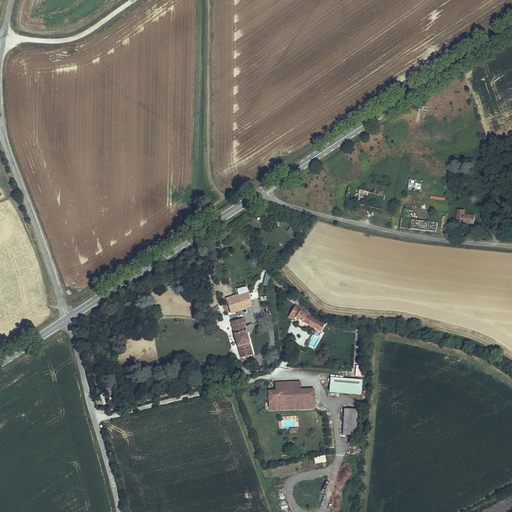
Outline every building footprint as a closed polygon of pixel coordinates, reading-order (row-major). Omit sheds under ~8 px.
[(421,192),(423,182),(410,179),(408,190),(421,192)] [(386,196),(388,187),(377,185),(375,193),(386,196)] [(363,205),(366,191),(349,187),(346,201),(363,205)] [(474,224),(475,216),(465,215),(465,211),(458,211),(457,222),(474,224)] [(437,232),(438,223),(415,220),(414,229),(437,232)] [(266,273),(263,285),(268,286),(271,274),(266,273)] [(231,316),(237,315),(235,309),(242,307),(243,313),(252,310),(248,297),(227,303),(231,316)] [(235,309),(237,315),(243,313),(242,307),(235,309)] [(299,313),(297,318),(315,328),(316,326),(322,329),(324,327),(299,313)] [(242,363),(254,358),(242,323),(230,327),(242,363)] [(357,364),(354,375),(361,376),(363,366),(357,364)] [(360,394),(361,379),(330,376),(329,391),(360,394)] [(279,385),(279,393),(272,394),(274,413),(319,409),(317,390),(304,391),(304,383),(279,385)] [(360,435),(361,409),(349,409),(348,434),(360,435)]
